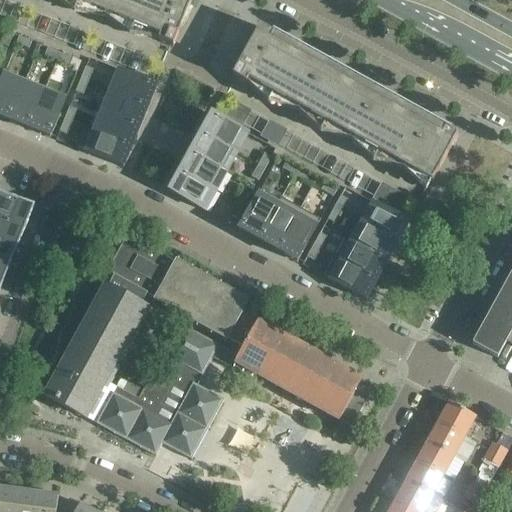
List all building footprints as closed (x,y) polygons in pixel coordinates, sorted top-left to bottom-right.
[(191,0),(54,0),(73,14),(104,18),(129,36),(158,40),(157,42),(172,48),(191,0)] [(457,137),(259,28),(231,78),(245,85),(246,84),(267,104),(297,112),(320,133),(350,141),(372,162),(402,170),(425,191),(457,137)] [(12,38),(4,35),(0,44),(0,47),(6,50),(12,38)] [(31,42),(18,37),(15,44),(28,50),(31,42)] [(60,54),(47,49),(44,56),(57,61),(60,54)] [(72,59),(60,54),(57,61),(69,66),(72,59)] [(92,70),(85,67),(80,80),(87,83),(92,70)] [(154,86),(119,71),(110,92),(146,106),(154,86)] [(23,84),(3,76),(0,82),(0,116),(9,120),(23,84)] [(87,83),(80,80),(75,93),(82,96),(87,83)] [(44,93),(23,84),(9,120),(29,128),(44,93)] [(137,127),(146,106),(110,92),(102,112),(137,127)] [(65,101),(44,93),(29,128),(50,137),(65,101)] [(76,110),(69,107),(64,120),(71,123),(76,110)] [(137,127),(102,112),(94,133),(129,147),(137,127)] [(247,134),(213,116),(202,135),(236,154),(247,134)] [(66,136),(71,123),(64,120),(58,133),(66,136)] [(286,131),(268,121),(260,135),(279,145),(286,131)] [(129,147),(94,133),(85,153),(121,168),(129,147)] [(202,135),(192,154),(225,173),(236,154),(202,135)] [(225,173),(192,154),(181,174),(215,192),(225,173)] [(264,170),(271,158),(264,154),(257,166),(264,170)] [(282,169),(293,176),(297,169),(285,162),(282,169)] [(257,182),(264,170),(257,166),(250,178),(257,182)] [(293,176),(305,183),(309,176),(297,169),(293,176)] [(267,178),(273,182),(277,175),(270,171),(267,178)] [(215,192),(181,174),(170,193),(204,212),(215,192)] [(324,184),(320,191),(332,198),(336,191),(324,184)] [(0,192),(0,217),(26,227),(34,207),(0,192)] [(250,196),(243,192),(236,204),(243,208),(250,196)] [(257,195),(239,229),(258,239),(281,199),(280,198),(276,205),(257,195)] [(340,196),(334,208),(341,212),(347,200),(340,196)] [(300,209),(281,199),(258,239),(278,250),(300,209)] [(407,223),(366,200),(355,220),(396,242),(407,223)] [(236,219),(243,208),(236,204),(229,216),(236,219)] [(327,220),(334,224),(341,212),(334,208),(327,220)] [(320,220),(300,209),(278,250),(297,261),(320,220)] [(0,217),(0,240),(17,247),(26,227),(0,217)] [(355,220),(344,239),(385,262),(396,242),(355,220)] [(326,238),(319,234),(313,246),(320,250),(326,238)] [(247,302),(126,235),(106,272),(113,277),(108,287),(105,286),(45,396),(86,419),(106,382),(146,308),(140,305),(146,294),(243,348),(257,323),(258,321),(241,312),(247,302)] [(374,281),(385,262),(344,239),(334,259),(374,281)] [(0,240),(0,263),(9,267),(17,247),(0,240)] [(320,250),(313,246),(306,258),(313,262),(320,250)] [(364,300),(374,281),(334,259),(323,278),(364,300)] [(0,263),(0,286),(1,287),(9,267),(0,263)] [(511,346),(511,271),(471,345),(496,359),(505,343),(511,346)] [(257,323),(243,348),(235,362),(338,420),(353,393),(360,380),(282,337),(284,333),(271,327),(270,330),(257,323)] [(106,382),(86,419),(155,457),(161,444),(191,460),(222,401),(196,386),(218,346),(179,325),(138,399),(106,382)] [(235,357),(219,348),(213,359),(230,368),(235,357)] [(262,380),(259,387),(288,403),(291,396),(262,380)] [(353,393),(338,420),(351,427),(366,400),(353,393)] [(448,403),(437,423),(464,438),(475,418),(464,412),(464,411),(459,408),(458,409),(448,403)] [(437,423),(426,443),(453,458),(464,438),(437,423)] [(492,442),(487,450),(502,459),(508,449),(492,442)] [(426,443),(416,462),(443,477),(453,458),(426,443)] [(502,459),(487,450),(482,459),(485,460),(498,467),(502,459)] [(492,477),(498,467),(485,460),(480,471),(482,472),(492,477)] [(416,462),(405,481),(432,496),(443,477),(416,462)] [(482,472),(475,484),(486,490),(492,477),(482,472)] [(405,481),(394,501),(415,511),(423,511),(432,496),(405,481)] [(465,489),(481,498),(486,490),(475,484),(470,481),(465,489)] [(0,487),(0,511),(55,511),(57,495),(0,487)] [(464,499),(477,506),(481,498),(465,489),(461,497),(464,499)] [(493,492),(488,501),(495,505),(500,496),(493,492)] [(463,511),(472,511),(477,506),(464,499),(458,509),(463,511)] [(415,511),(394,501),(388,511),(415,511)]
